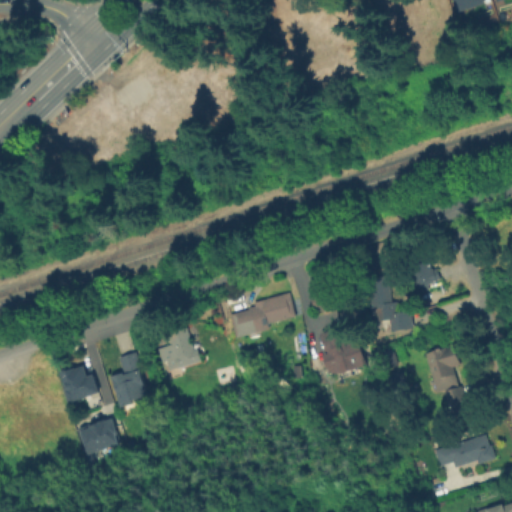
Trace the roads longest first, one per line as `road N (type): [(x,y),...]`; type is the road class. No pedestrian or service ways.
road 1 (residential): [(511,189),(0,357)]
road 2 (residential): [(448,211),(511,399)]
